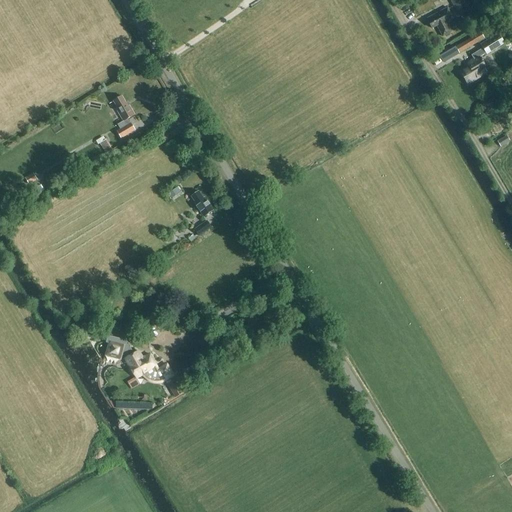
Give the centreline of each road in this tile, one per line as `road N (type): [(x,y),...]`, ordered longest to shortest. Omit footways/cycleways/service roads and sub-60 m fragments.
road 1 (unclassified): [(125,0),(432,511)]
road 2 (track): [(511,204),(389,0)]
